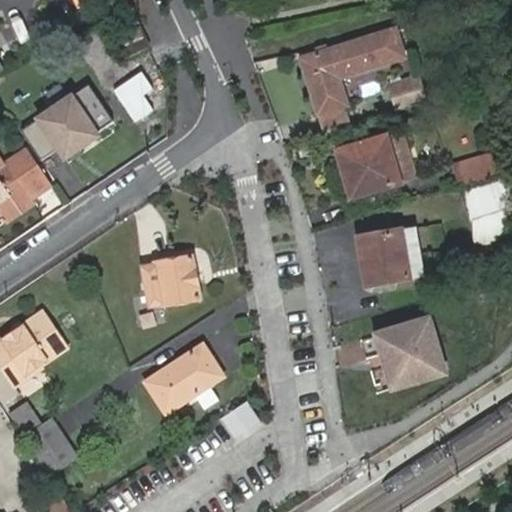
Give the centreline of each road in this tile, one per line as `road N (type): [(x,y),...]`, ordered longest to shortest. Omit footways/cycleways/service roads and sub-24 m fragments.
road 1 (residential): [(295,423),(294,342),(281,275),(251,170),(226,118)]
road 2 (residential): [(0,279),(226,118)]
road 3 (residential): [(226,118),(176,0)]
